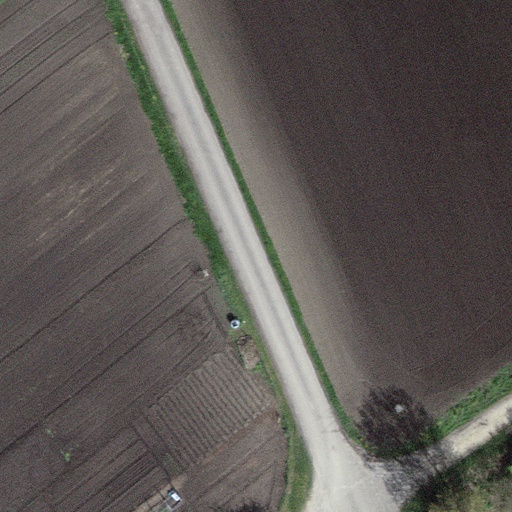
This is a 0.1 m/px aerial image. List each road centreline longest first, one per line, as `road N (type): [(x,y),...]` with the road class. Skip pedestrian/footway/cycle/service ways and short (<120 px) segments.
road 1 (track): [(339,511),(133,0)]
road 2 (track): [(375,511),(511,416)]
